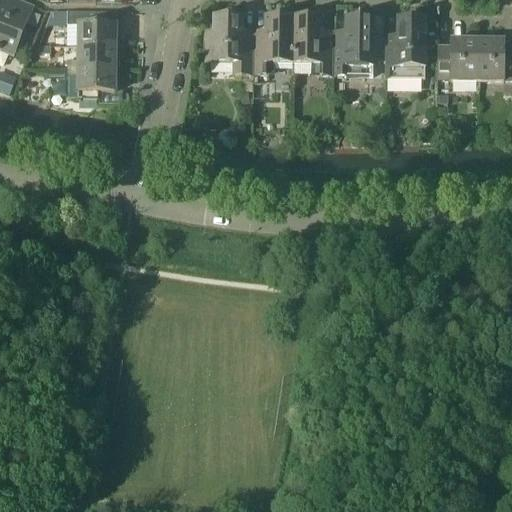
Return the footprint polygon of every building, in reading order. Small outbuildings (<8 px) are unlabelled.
[(12,58),(33,8),(10,0),(0,0),(0,53),(12,58)] [(67,15),(56,15),(56,28),(67,28),(78,28),(78,50),(115,50),(115,27),(95,27),(95,16),(67,15)] [(253,77),(253,40),(241,40),(241,20),(215,20),(215,36),(207,36),(207,66),(235,66),(235,77),(253,77)] [(293,67),(294,21),(265,21),(265,40),(253,40),(253,77),(253,78),(268,78),(268,67),(293,67)] [(333,79),(333,41),(321,41),(322,21),(294,21),(293,67),(317,67),(317,79),(333,79)] [(373,79),(373,22),(345,21),(345,41),(333,41),(333,79),(373,79)] [(424,83),(425,23),(397,22),(397,43),(385,42),(384,82),(424,83)] [(477,84),(477,44),(452,43),(452,50),(437,50),(437,82),(450,83),(450,84),(477,84)] [(511,83),(511,51),(503,51),(503,44),(477,44),(477,84),(503,85),(503,83),(511,83)] [(50,49),(38,49),(38,57),(50,57),(50,49)] [(115,72),(115,50),(78,50),(78,64),(67,64),(67,72),(115,72)] [(115,95),(115,72),(67,72),(49,72),(49,81),(66,81),(66,102),(98,102),(98,95),(115,95)] [(373,97),(373,103),(385,104),(385,91),(378,91),(373,97)] [(248,94),(239,95),(240,107),(249,106),(248,94)]
